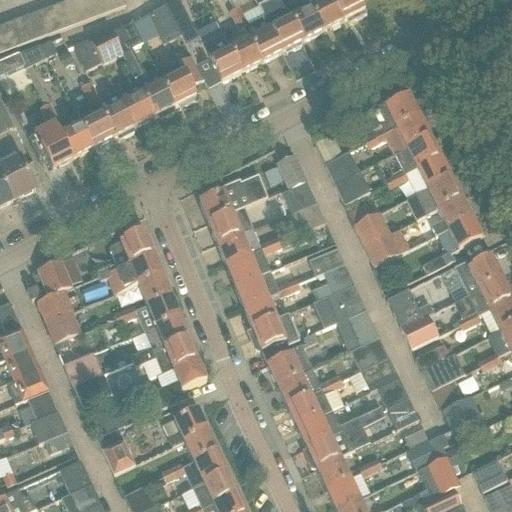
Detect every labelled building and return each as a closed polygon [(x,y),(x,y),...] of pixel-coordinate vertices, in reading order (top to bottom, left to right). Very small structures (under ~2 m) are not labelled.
[(77,0),(65,5),(74,28),(85,24),(77,0)] [(89,0),(77,0),(85,24),(97,19),(89,0)] [(109,15),(103,0),(89,0),(97,19),(109,15)] [(122,0),(103,0),(109,15),(125,9),(122,0)] [(330,0),(306,0),(306,1),(323,34),(343,24),(331,0),(331,1),(330,0)] [(330,0),(331,1),(331,0),(343,24),(351,20),(352,22),(355,23),(366,17),(358,1),(359,0),(330,0)] [(306,1),(285,11),(302,45),(323,34),(306,1)] [(178,2),(165,9),(180,39),(193,65),(196,71),(209,64),(220,87),(241,76),(229,53),(221,37),(201,48),(178,2)] [(65,5),(53,9),(62,32),(74,28),(65,5)] [(53,9),(42,13),(51,37),(62,32),(53,9)] [(165,9),(148,18),(163,48),(180,39),(165,9)] [(234,13),(230,15),(235,25),(244,20),(243,18),(239,10),(234,13)] [(302,45),(285,11),(265,22),(282,55),(289,51),(293,53),(300,49),(301,45),(302,45)] [(51,37),(42,13),(30,18),(39,41),(51,37)] [(39,41),(30,18),(19,22),(27,45),(39,41)] [(244,20),(235,25),(240,34),(244,32),(249,30),(244,20)] [(19,22),(7,26),(16,50),(27,45),(19,22)] [(265,22),(249,30),(244,32),(250,42),(262,66),(282,55),(265,22)] [(16,50),(7,26),(0,29),(0,43),(4,54),(16,50)] [(132,27),(111,35),(111,36),(123,59),(127,67),(122,69),(127,78),(136,74),(141,83),(146,81),(143,75),(140,68),(131,51),(141,46),(132,27)] [(123,59),(111,36),(90,45),(101,67),(102,69),(123,59)] [(250,42),(229,53),(241,76),(262,66),(250,42)] [(101,67),(90,45),(89,44),(73,50),(85,75),(101,67)] [(50,45),(40,50),(46,61),(56,56),(50,45)] [(46,61),(40,50),(40,49),(19,57),(26,72),(47,62),(46,61)] [(67,53),(58,57),(64,69),(73,65),(67,53)] [(18,56),(0,64),(0,80),(24,69),(18,56)] [(177,65),(157,75),(175,110),(182,106),(183,108),(186,109),(193,105),(194,101),(194,100),(196,99),(191,90),(203,84),(196,71),(193,65),(191,60),(178,67),(177,65)] [(136,74),(127,78),(131,87),(115,95),(116,95),(116,96),(134,131),(154,120),(136,85),(141,83),(136,74)] [(141,83),(136,85),(154,120),(157,119),(161,117),(162,119),(166,120),(173,116),(174,112),(173,111),(175,110),(157,75),(146,81),(141,83)] [(86,99),(95,94),(90,85),(81,89),(86,99)] [(95,95),(86,99),(91,108),(95,106),(100,104),(95,95)] [(100,104),(95,106),(101,117),(113,141),(116,140),(121,137),(122,139),(125,140),(133,136),(134,133),(133,131),(134,131),(116,96),(100,105),(100,104)] [(408,99),(384,111),(373,117),(382,134),(383,133),(386,138),(395,133),(395,132),(418,120),(408,99)] [(0,102),(0,136),(14,130),(0,102)] [(45,120),(54,115),(49,106),(40,110),(45,120)] [(78,116),(75,117),(81,128),(93,152),(113,141),(101,117),(95,106),(91,108),(91,109),(89,110),(78,116)] [(54,116),(45,120),(50,129),(54,127),(59,125),(54,116)] [(59,125),(54,127),(72,162),(93,152),(81,128),(75,117),(59,125)] [(382,134),(373,139),(378,148),(387,143),(395,158),(406,153),(405,152),(429,140),(418,120),(395,132),(395,133),(386,138),(383,133),(382,134)] [(50,130),(27,141),(38,163),(45,160),(51,173),(72,162),(54,127),(50,129),(50,130)] [(378,148),(373,139),(363,144),(368,153),(378,148)] [(430,142),(429,140),(405,152),(406,153),(395,158),(403,174),(405,178),(416,173),(439,161),(435,153),(437,150),(433,142),(430,142)] [(349,156),(339,161),(325,168),(334,188),(358,176),(349,156)] [(289,194),(306,186),(294,160),(277,168),(289,194)] [(439,161),(416,173),(426,193),(450,181),(439,161)] [(19,162),(0,172),(0,180),(12,204),(35,192),(19,162)] [(276,171),(263,177),(269,189),(281,183),(276,171)] [(403,174),(393,179),(398,188),(408,184),(405,178),(403,174)] [(369,197),(358,176),(334,188),(344,209),(369,197)] [(244,212),(244,211),(267,202),(258,179),(235,188),(234,186),(220,192),(222,195),(199,206),(208,227),(244,212)] [(398,188),(393,179),(384,184),(389,193),(398,188)] [(0,180),(0,210),(12,204),(0,180)] [(450,181),(426,193),(415,199),(425,219),(436,213),(460,201),(456,193),(458,190),(454,183),(451,183),(450,181)] [(306,186),(289,194),(282,197),(292,216),(316,207),(306,186)] [(460,201),(436,213),(442,224),(431,230),(435,240),(470,222),(466,214),(468,211),(465,203),(461,203),(460,201)] [(316,207),(292,216),(301,237),(326,227),(316,207)] [(244,212),(208,227),(216,248),(253,233),(244,212)] [(364,252),(390,239),(379,218),(353,231),(364,252)] [(470,222),(435,240),(444,257),(422,270),(427,278),(445,269),(454,264),(451,258),(481,243),(477,234),(478,231),(474,223),(471,222),(470,222)] [(253,233),(216,248),(225,270),(250,259),(260,254),(263,259),(272,255),(268,246),(260,249),(253,233)] [(390,239),(364,252),(373,271),(382,267),(408,254),(399,235),(390,239)] [(118,273),(153,258),(144,236),(120,246),(108,252),(115,268),(116,268),(118,273)] [(279,241),(268,246),(272,255),(282,251),(280,246),(279,241)] [(270,276),(263,259),(260,254),(250,259),(225,270),(234,291),(270,276)] [(295,280),(296,284),(298,288),(323,278),(324,279),(345,270),(337,254),(308,265),(311,273),(295,280)] [(116,268),(115,268),(106,272),(110,281),(107,282),(114,299),(137,289),(162,279),(153,258),(118,273),(116,268)] [(491,261),(468,273),(465,266),(453,272),(468,300),(478,295),(478,294),(501,282),(491,261)] [(48,270),(36,275),(47,301),(59,296),(72,291),(71,289),(62,266),(61,264),(48,270)] [(355,291),(345,270),(324,279),(327,288),(332,299),(326,301),(326,303),(355,291)] [(110,281),(106,272),(96,276),(99,286),(107,282),(110,281)] [(271,276),(270,276),(234,291),(243,312),(267,302),(278,297),(280,302),(290,298),(286,288),(277,292),(271,276)] [(171,300),(162,279),(137,289),(146,310),(171,300)] [(468,300),(476,316),(478,320),(488,315),(511,303),(501,282),(478,294),(478,295),(468,300)] [(296,284),(286,288),(290,298),(300,293),(298,288),(296,284)] [(26,294),(31,304),(41,299),(36,289),(26,294)] [(366,315),(355,291),(326,303),(336,328),(347,323),(366,315)] [(408,294),(387,304),(401,334),(422,323),(408,294)] [(45,329),(71,317),(62,296),(36,307),(45,329)] [(133,310),(123,314),(127,323),(137,319),(144,336),(179,321),(171,300),(146,310),(136,315),(133,310)] [(267,302),(243,312),(251,333),(276,323),(276,322),(267,302)] [(511,303),(488,315),(498,335),(511,328),(511,303)] [(0,325),(5,338),(20,332),(9,307),(0,310),(0,325)] [(123,314),(113,318),(101,323),(103,328),(115,323),(117,327),(127,323),(123,314)] [(366,315),(347,323),(359,351),(360,351),(378,342),(366,315)] [(476,316),(466,321),(471,330),(480,325),(478,320),(476,316)] [(71,317),(45,329),(54,349),(78,339),(78,338),(80,337),(71,317)] [(276,323),(251,333),(254,340),(253,341),(252,344),(255,352),(258,354),(260,353),(260,355),(284,345),(286,349),(299,344),(288,317),(276,322),(276,323)] [(188,342),(179,321),(144,336),(151,352),(153,357),(188,342)] [(401,334),(411,354),(434,343),(438,341),(428,321),(422,323),(401,334)] [(471,330),(466,321),(456,326),(461,335),(471,330)] [(511,328),(498,335),(499,335),(486,342),(495,358),(497,357),(499,361),(509,356),(511,354),(511,328)] [(0,340),(0,350),(5,364),(29,355),(20,332),(5,338),(0,340)] [(314,337),(303,342),(306,347),(308,351),(318,347),(314,337)] [(153,357),(151,352),(141,356),(145,365),(155,361),(162,378),(172,373),(197,363),(188,342),(153,357)] [(378,342),(360,351),(359,351),(350,355),(360,376),(388,362),(378,342)] [(421,374),(453,358),(450,351),(445,353),(443,348),(415,362),(421,374)] [(312,374),(300,350),(288,355),(290,358),(266,369),(276,391),(301,379),(312,374)] [(29,355),(5,364),(14,385),(38,376),(29,355)] [(137,358),(131,360),(134,370),(143,366),(145,365),(141,356),(137,358)] [(495,358),(487,362),(491,371),(501,366),(499,361),(497,357),(495,358)] [(93,358),(63,370),(72,390),(101,379),(93,358)] [(453,358),(421,374),(432,395),(448,387),(464,379),(453,358)] [(389,362),(388,362),(360,376),(370,397),(376,394),(398,383),(395,377),(396,377),(389,362)] [(491,371),(487,362),(477,367),(482,376),(491,371)] [(153,395),(156,404),(147,408),(151,418),(186,403),(182,394),(206,385),(197,363),(172,373),(177,385),(157,393),(153,395)] [(310,399),(321,394),(319,389),(312,374),(301,379),(276,391),(286,411),(310,400),(310,399)] [(47,396),(38,376),(14,385),(22,406),(26,405),(47,396)] [(101,379),(72,390),(76,398),(77,400),(82,412),(111,399),(103,378),(101,379)] [(343,389),(341,385),(339,380),(329,385),(333,394),(334,393),(342,390),(343,389)] [(386,413),(407,402),(398,383),(376,394),(386,413)] [(310,400),(286,411),(296,432),(320,421),(320,420),(331,415),(342,410),(334,393),(333,394),(329,385),(319,389),(321,394),(310,399),(310,400)] [(458,407),(448,387),(432,395),(441,415),(458,407)] [(55,417),(47,396),(26,405),(34,426),(55,417)] [(458,407),(441,415),(451,435),(457,446),(485,432),(470,401),(458,407)] [(407,402),(391,411),(401,432),(417,425),(418,424),(407,402)] [(127,427),(119,410),(98,420),(106,437),(117,432),(127,427)] [(380,411),(369,416),(373,425),(384,420),(380,411)] [(184,446),(207,435),(197,413),(173,425),(178,436),(167,441),(172,452),(184,446)] [(320,421),(296,432),(306,453),(330,441),(330,440),(340,435),(342,440),(346,438),(352,435),(348,426),(338,431),(331,415),(320,420),(320,421)] [(55,417),(34,426),(30,428),(38,449),(44,447),(67,438),(58,416),(56,417),(55,417)] [(369,416),(358,421),(363,430),(373,425),(369,416)] [(358,421),(348,426),(352,435),(363,430),(358,421)] [(408,450),(425,441),(418,427),(400,436),(408,450)] [(0,433),(4,443),(14,439),(10,430),(0,433)] [(106,437),(95,442),(113,479),(135,469),(123,444),(117,432),(106,437)] [(184,446),(188,456),(177,461),(180,467),(181,467),(183,471),(217,455),(207,435),(184,446)] [(330,441),(306,453),(309,460),(308,461),(307,463),(311,472),(313,473),(315,472),(316,473),(339,462),(354,455),(346,438),(342,440),(340,435),(330,440),(330,441)] [(67,438),(44,447),(49,457),(71,448),(67,438)] [(444,438),(428,445),(438,466),(446,462),(442,451),(449,448),(444,438)] [(418,475),(431,469),(436,467),(438,466),(428,445),(405,455),(415,476),(418,475)] [(470,462),(464,447),(445,455),(452,470),(470,462)] [(181,467),(180,467),(171,471),(175,480),(184,476),(192,492),(226,476),(217,455),(183,471),(181,467)] [(339,462),(316,473),(325,494),(349,483),(339,462)] [(431,469),(418,475),(431,504),(453,494),(460,491),(456,483),(451,473),(446,462),(438,466),(436,467),(431,469)] [(377,463),(368,468),(372,477),(382,473),(377,463)] [(496,464),(471,476),(481,497),(506,485),(496,464)] [(70,498),(90,488),(79,465),(59,475),(70,498)] [(372,477),(368,468),(358,472),(362,482),(372,477)] [(165,485),(175,480),(171,471),(161,476),(165,485)] [(226,476),(192,492),(199,509),(200,508),(201,511),(203,511),(236,497),(226,476)] [(2,481),(6,491),(15,487),(11,477),(2,481)] [(349,483),(325,494),(333,511),(340,511),(359,503),(349,483)] [(61,503),(65,511),(67,511),(75,508),(76,511),(92,511),(100,508),(90,488),(70,498),(70,499),(61,503)] [(488,511),(498,511),(511,505),(511,493),(510,488),(483,501),(488,511)] [(136,494),(123,499),(128,511),(150,511),(154,510),(146,490),(145,490),(136,494)] [(0,511),(22,511),(19,505),(24,503),(19,492),(0,501),(2,504),(0,505),(0,511)] [(422,511),(454,511),(460,509),(453,494),(431,504),(422,509),(422,511)] [(201,511),(200,508),(199,509),(191,511),(243,511),(236,497),(203,511),(201,511)] [(363,511),(359,503),(340,511),(363,511)]
